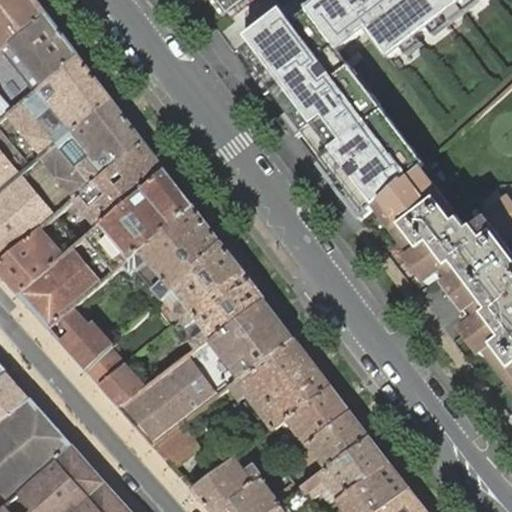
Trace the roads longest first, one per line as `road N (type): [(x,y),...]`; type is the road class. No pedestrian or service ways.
road 1 (secondary): [(504,511),(114,0)]
road 2 (residential): [(173,511),(0,317)]
